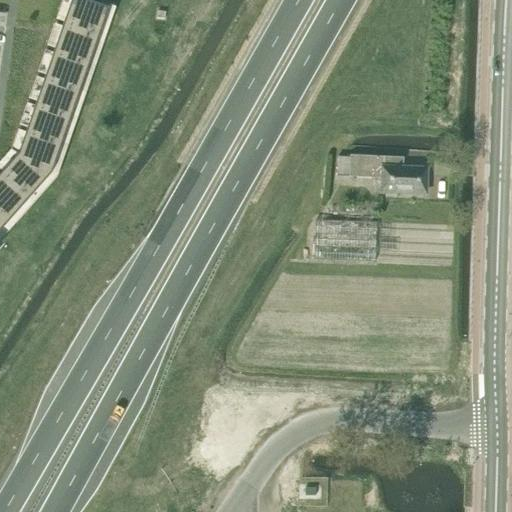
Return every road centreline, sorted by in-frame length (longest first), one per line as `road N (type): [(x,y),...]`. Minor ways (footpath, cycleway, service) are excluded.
road 1 (trunk): [(297,0),(4,511)]
road 2 (trunk): [(55,511),(339,0)]
road 3 (tertiary): [(495,389),(506,0)]
road 4 (tertiary): [(495,511),(495,389)]
